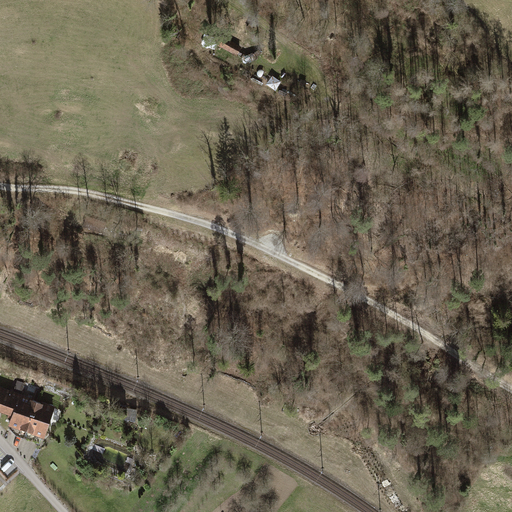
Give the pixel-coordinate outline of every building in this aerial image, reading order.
[(236,53),(240,47),(223,37),(219,44),(236,53)] [(275,93),(281,84),(274,79),(267,88),(275,93)] [(103,223),(89,219),(87,226),(101,230),(103,223)] [(0,407),(14,412),(20,395),(0,388),(0,407)] [(18,431),(25,433),(37,401),(20,395),(14,412),(11,422),(20,426),(18,431)] [(44,434),(53,407),(37,401),(25,433),(32,436),(34,431),(44,434)]
